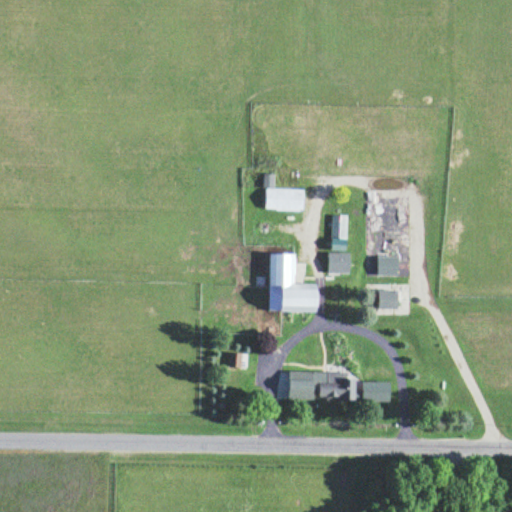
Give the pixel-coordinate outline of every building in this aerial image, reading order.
[(301,186),(263,186),(263,208),(301,208),(301,186)] [(344,212),(327,212),(327,247),(344,247),(344,212)] [(266,308),(319,308),(319,281),(292,281),(292,250),(267,250),(266,308)] [(324,270),(347,270),(347,250),(324,250),(324,270)] [(396,305),(396,288),(375,288),(375,305),(396,305)] [(309,370),(309,397),(354,397),(354,370),(309,370)]
